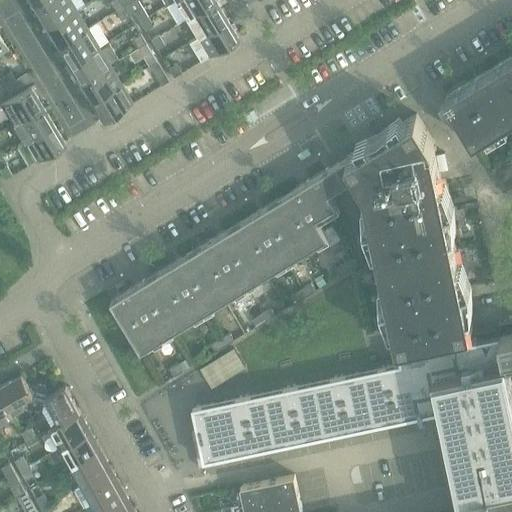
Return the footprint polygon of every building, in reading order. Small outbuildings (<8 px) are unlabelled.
[(29,0),(35,9),(49,0),(29,0)] [(49,0),(35,9),(46,27),(76,9),(84,4),(81,0),(49,0)] [(119,0),(112,0),(110,2),(115,11),(123,6),(119,0)] [(215,0),(174,0),(166,5),(177,24),(186,19),(216,0),(215,0)] [(216,0),(186,19),(197,37),(227,19),(216,0)] [(123,6),(115,11),(121,20),(129,15),(123,6)] [(142,8),(134,12),(139,21),(147,16),(142,8)] [(76,9),(46,27),(57,46),(87,28),(76,9)] [(147,16),(139,21),(145,30),(153,26),(147,16)] [(197,37),(189,42),(200,61),(238,38),(227,19),(197,37)] [(87,28),(57,46),(69,64),(107,41),(96,22),(87,28)] [(140,33),(132,38),(138,48),(146,43),(140,33)] [(159,35),(151,40),(156,49),(164,44),(159,35)] [(110,65),(110,64),(118,59),(107,41),(69,64),(80,83),(110,65)] [(146,43),(138,48),(143,56),(151,52),(146,43)] [(511,56),(446,96),(446,97),(443,99),(446,104),(449,102),(474,142),(511,119),(511,56)] [(160,85),(168,80),(156,61),(149,66),(160,85)] [(176,63),(168,68),(173,77),(181,73),(176,63)] [(110,65),(80,83),(91,101),(121,83),(110,65)] [(12,72),(0,79),(9,94),(32,79),(28,72),(16,79),(12,72)] [(121,83),(91,101),(103,120),(132,102),(121,83)] [(31,86),(1,104),(12,123),(42,105),(31,86)] [(42,105),(12,123),(24,142),(53,124),(42,105)] [(417,114),(111,300),(141,350),(328,236),(317,217),(337,205),(329,192),(358,175),(365,186),(399,344),(400,349),(473,333),(472,329),(433,144),(434,144),(417,114)] [(65,143),(53,124),(24,142),(17,146),(28,165),(65,143)] [(511,156),(490,170),(504,192),(511,186),(511,156)] [(12,175),(7,166),(0,169),(0,172),(4,180),(12,175)] [(353,257),(344,263),(349,271),(358,265),(353,257)] [(344,263),(335,268),(340,276),(349,271),(344,263)] [(321,275),(314,279),(319,287),(326,283),(321,275)] [(311,283),(302,288),(307,296),(316,291),(311,283)] [(302,288),(293,294),(298,302),(307,296),(302,288)] [(270,308),(261,313),(266,321),(275,316),(270,308)] [(261,313),(252,319),(257,327),(266,321),(261,313)] [(387,316),(374,319),(377,329),(389,326),(387,316)] [(296,511),(302,511),(295,475),(241,486),(246,511),(511,511),(511,390),(506,363),(511,362),(511,320),(509,322),(502,323),(499,323),(499,336),(400,356),(402,364),(346,375),(301,384),(301,385),(194,407),(204,459),(260,447),(261,447),(413,415),(413,416),(442,410),(461,504),(464,504),(465,511),(296,511)] [(229,333),(220,338),(225,346),(234,341),(229,333)] [(220,338),(211,344),(216,352),(225,346),(220,338)] [(179,363),(170,368),(175,376),(184,371),(179,363)] [(22,373),(0,385),(0,395),(7,408),(8,407),(13,416),(24,410),(25,405),(22,400),(28,396),(30,400),(37,402),(42,386),(38,385),(31,389),(22,373)] [(42,386),(37,402),(44,404),(42,410),(51,427),(59,422),(60,423),(80,412),(66,386),(50,394),(46,387),(42,386)] [(0,395),(0,423),(13,416),(8,407),(7,408),(0,395)] [(51,427),(50,427),(61,447),(91,430),(80,412),(60,423),(59,422),(51,427)] [(31,427),(22,433),(26,441),(36,435),(31,427)] [(91,430),(61,447),(72,466),(101,449),(91,430)] [(101,449),(72,466),(82,485),(112,468),(101,449)] [(24,455),(15,460),(20,470),(29,465),(24,455)] [(10,463),(0,469),(5,478),(15,473),(10,463)] [(29,465),(20,470),(25,479),(35,474),(29,465)] [(82,485),(77,488),(87,507),(93,504),(93,503),(122,487),(112,468),(82,485)] [(15,473),(5,478),(11,487),(20,482),(15,473)] [(122,487),(93,503),(93,504),(97,511),(121,511),(133,506),(122,487)] [(45,493),(36,498),(41,508),(50,502),(45,493)] [(31,501),(21,506),(24,511),(32,511),(36,510),(31,501)] [(50,502),(41,508),(43,511),(54,511),(56,511),(50,502)]
